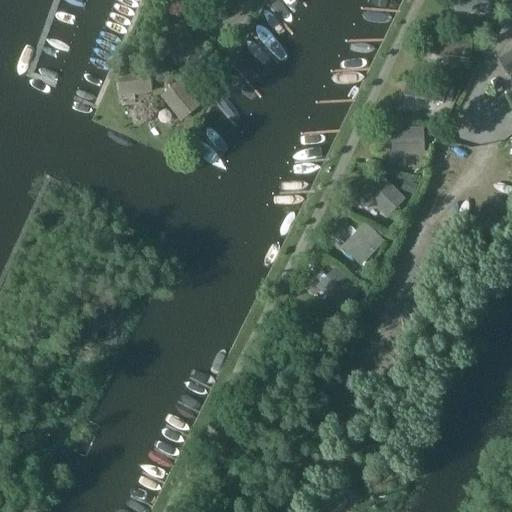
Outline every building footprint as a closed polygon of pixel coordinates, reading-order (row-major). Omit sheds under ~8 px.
[(196,0),(212,12),(221,1),(219,0),(196,0)] [(455,0),(455,12),(490,14),(491,0),(455,0)] [(179,69),(201,57),(186,27),(164,39),(179,69)] [(480,43),(483,34),(473,31),(470,40),(480,43)] [(422,60),(471,60),(471,48),(422,48),(422,60)] [(511,53),(500,61),(510,79),(511,78),(511,53)] [(191,65),(180,70),(186,81),(197,76),(191,65)] [(121,97),(153,93),(150,70),(119,73),(121,97)] [(161,83),(165,75),(157,71),(153,79),(161,83)] [(461,79),(453,71),(447,78),(455,86),(461,79)] [(170,86),(174,78),(166,74),(162,82),(170,86)] [(182,122),(202,106),(182,80),(162,97),(182,122)] [(447,105),(450,90),(410,82),(407,97),(447,105)] [(440,136),(443,128),(432,124),(431,130),(430,133),(431,133),(440,136)] [(393,144),(430,142),(429,128),(392,130),(393,144)] [(388,218),(406,199),(383,175),(364,194),(388,218)] [(407,192),(412,182),(401,177),(396,187),(407,192)] [(365,267),(389,242),(369,223),(345,249),(365,267)] [(347,312),(366,292),(341,268),(322,288),(347,312)] [(359,269),(353,276),(360,283),(367,276),(359,269)] [(334,319),(329,330),(336,334),(341,323),(334,319)]
